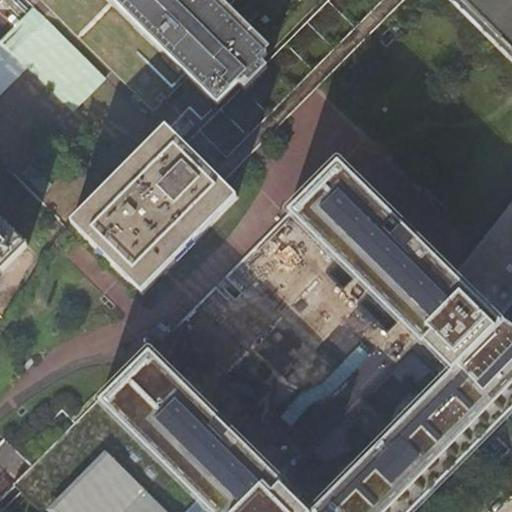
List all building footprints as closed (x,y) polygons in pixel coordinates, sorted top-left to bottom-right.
[(217,105),(266,55),(209,0),(38,0),(152,112),(188,76),(217,105)] [(511,0),(455,0),(511,56),(511,201),(453,278),(497,321),(498,320),(511,302),(511,0)] [(36,13),(0,37),(14,58),(34,44),(34,45),(50,33),(36,13)] [(165,128),(70,223),(141,294),(236,198),(165,128)] [(421,342),(449,370),(311,511),(305,511),(287,494),(289,492),(151,356),(148,354),(15,488),(39,511),(410,511),(511,409),(511,329),(498,320),(497,321),(453,278),(335,163),(286,213),(415,340),(419,343),(421,342)] [(0,274),(26,247),(0,221),(0,274)] [(511,302),(498,320),(511,329),(511,302)]
